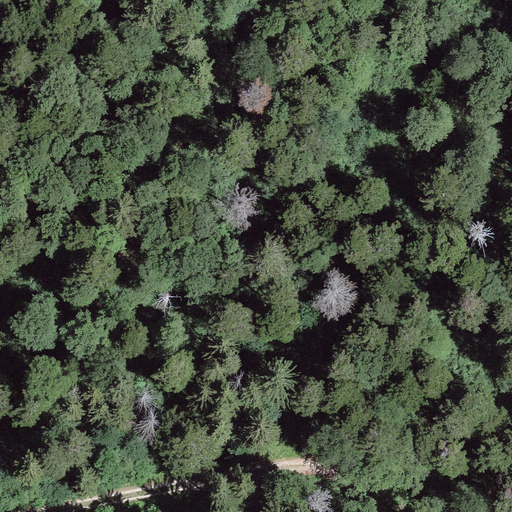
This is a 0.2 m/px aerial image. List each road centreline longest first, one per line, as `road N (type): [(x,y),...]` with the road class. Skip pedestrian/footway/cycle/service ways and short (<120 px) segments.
road 1 (track): [(375,511),(355,483),(296,468),(59,511)]
road 2 (track): [(0,180),(21,134),(57,0)]
